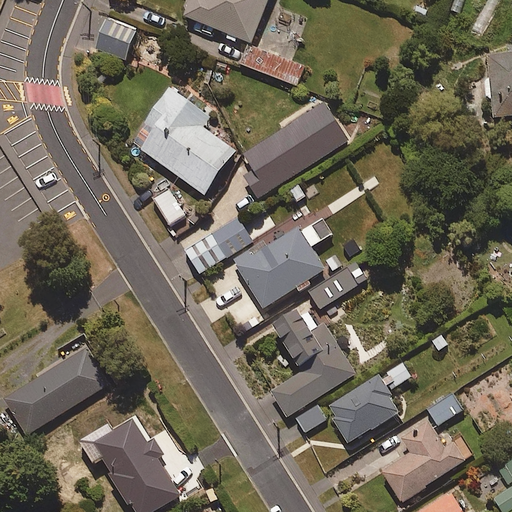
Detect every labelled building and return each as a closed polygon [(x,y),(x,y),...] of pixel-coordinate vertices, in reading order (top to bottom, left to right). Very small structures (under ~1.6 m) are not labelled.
[(190,0),(185,15),(251,42),(269,0),(190,0)] [(462,17),(468,0),(454,0),(450,13),(462,17)] [(468,0),(462,17),(473,21),(480,0),(468,0)] [(498,0),(484,0),(470,36),(483,41),(498,0)] [(107,19),(95,48),(126,61),(138,32),(107,19)] [(249,44),(240,64),(298,86),(306,66),(249,44)] [(511,52),(489,55),(495,116),(511,114),(511,52)] [(139,149),(205,195),(236,151),(204,128),(211,117),(171,89),(147,123),(154,128),(139,149)] [(326,102),(244,154),(254,170),(244,176),(259,199),(351,141),(326,102)] [(170,190),(154,199),(170,226),(186,217),(170,190)] [(236,266),(264,309),(326,269),(312,248),(335,234),(324,217),(302,231),(300,227),(254,256),(251,250),(235,260),(238,264),(236,266)] [(240,218),(186,251),(200,274),(254,241),(240,218)] [(347,268),(309,292),(321,311),(359,287),(347,268)] [(260,309),(252,298),(233,311),(242,323),(260,309)] [(299,310),(274,326),(303,372),(272,392),(288,417),(358,373),(325,322),(312,331),(299,310)] [(442,334),(432,340),(439,351),(449,345),(442,334)] [(87,343),(2,397),(27,437),(113,383),(87,343)] [(388,373),(397,387),(412,377),(403,363),(388,373)] [(381,374),(329,406),(337,417),(333,420),(349,445),(372,431),(374,433),(397,418),(395,413),(399,411),(390,396),(393,393),(381,374)] [(453,394),(427,409),(437,426),(463,411),(453,394)] [(319,406),(297,419),(306,433),(328,420),(319,406)] [(145,443),(131,419),(113,431),(109,424),(80,441),(92,462),(102,457),(111,471),(108,473),(128,506),(131,504),(136,511),(152,511),(180,495),(157,458),(163,454),(153,438),(145,443)] [(412,453),(382,472),(401,503),(403,501),(404,503),(427,489),(426,487),(467,461),(456,443),(446,448),(430,422),(403,439),(412,453)] [(511,487),(495,498),(503,511),(507,511),(511,509),(511,461),(506,465),(507,467),(500,471),(508,484),(511,482),(511,487)] [(463,511),(452,494),(423,511),(463,511)]
